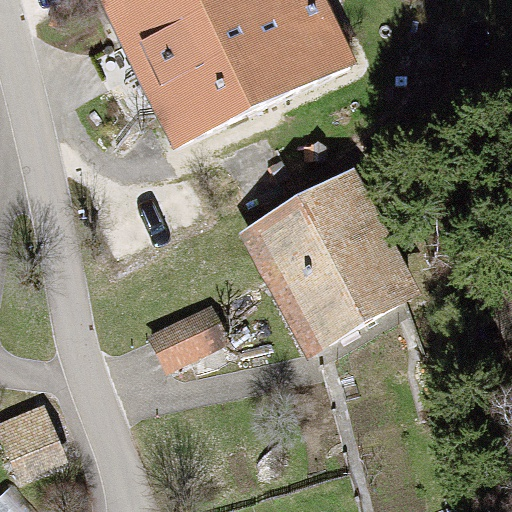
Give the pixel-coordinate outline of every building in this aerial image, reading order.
[(312,0),(105,0),(180,147),(345,63),(312,0)] [(348,179),(243,242),(313,357),(417,295),(348,179)] [(511,277),(488,292),(511,330),(511,277)] [(206,317),(154,340),(173,382),(225,359),(206,317)] [(47,406),(0,423),(0,436),(19,484),(70,465),(47,406)]
